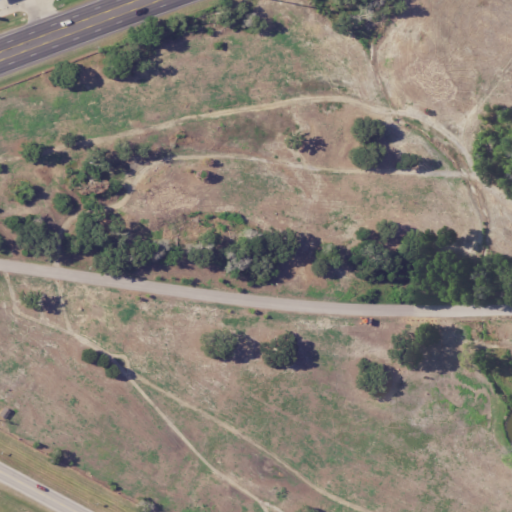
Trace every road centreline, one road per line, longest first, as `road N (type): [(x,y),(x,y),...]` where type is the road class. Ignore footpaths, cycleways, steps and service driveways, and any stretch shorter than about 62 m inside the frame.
road 1 (tertiary): [(511,309),(316,307),(0,271)]
road 2 (trunk): [(0,52),(139,0)]
